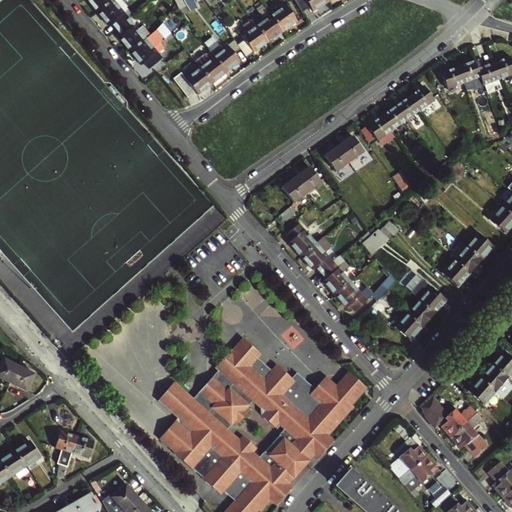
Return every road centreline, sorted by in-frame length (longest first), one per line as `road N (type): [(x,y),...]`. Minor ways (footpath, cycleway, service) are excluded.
road 1 (residential): [(467,18),(228,200)]
road 2 (residential): [(397,396),(228,200)]
road 3 (residential): [(169,130),(367,0)]
road 4 (residential): [(511,264),(397,396)]
road 5 (residential): [(62,0),(169,130)]
road 6 (residential): [(397,396),(296,511)]
road 7 (residential): [(495,511),(397,396)]
road 8 (residential): [(130,449),(25,511)]
